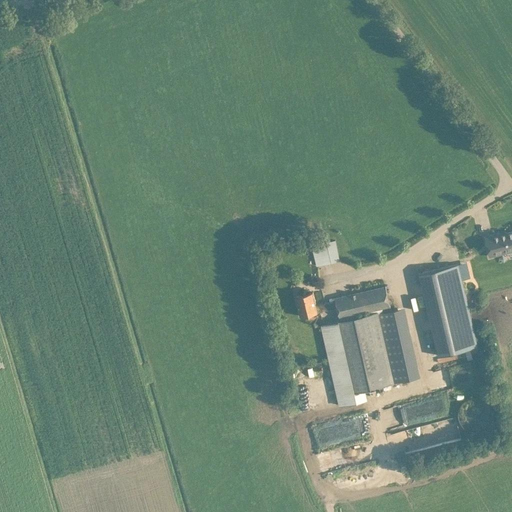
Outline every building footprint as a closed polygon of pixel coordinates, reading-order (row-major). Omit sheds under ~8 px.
[(499,233),(485,236),(490,256),(498,254),(497,253),(511,249),(511,231),(500,234),(499,233)] [(336,240),(312,246),(317,266),(336,261),(340,260),(336,240)] [(459,264),(420,274),(439,356),(478,347),(459,264)] [(404,307),(398,308),(383,312),(382,307),(390,305),(390,307),(391,306),(385,285),(385,286),(332,298),(333,301),(316,305),(313,292),(296,296),(300,316),(337,307),(340,320),(323,324),(342,405),(354,402),(352,392),(420,376),(404,307)] [(465,371),(445,373),(447,390),(460,389),(460,385),(466,385),(465,375),(466,375),(465,371)] [(313,380),(316,391),(326,389),(323,377),(313,380)] [(449,444),(468,439),(463,421),(444,426),(449,444)] [(356,426),(345,428),(349,442),(360,440),(356,426)] [(393,431),(398,460),(419,456),(419,460),(449,456),(447,447),(415,452),(415,447),(423,446),(421,433),(411,434),(410,428),(393,431)]
